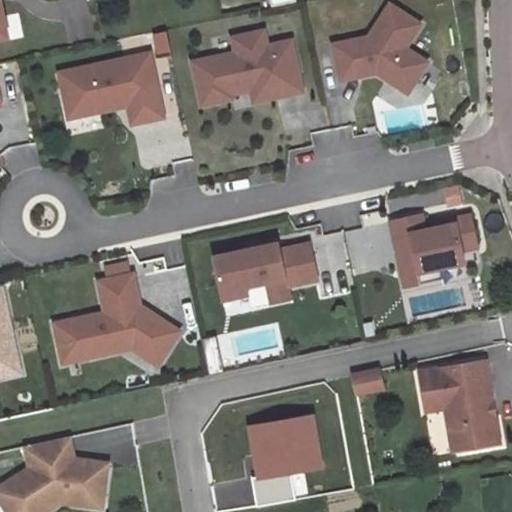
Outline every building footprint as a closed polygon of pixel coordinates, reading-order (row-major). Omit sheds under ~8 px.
[(293,0),(266,0),(268,8),(294,3),(293,0)] [(403,85),(422,55),(400,41),(415,17),(388,0),(382,0),(364,30),(328,39),(337,74),(372,66),(403,85)] [(228,48),(185,58),(195,100),(225,94),(224,89),(244,84),(266,79),(269,91),(295,85),(284,35),(259,41),(256,25),(225,33),(228,48)] [(154,56),(168,54),(165,32),(151,34),(154,56)] [(139,50),(49,71),(56,101),(82,95),(85,110),(118,102),(123,121),(154,114),(139,50)] [(266,79),(244,84),(247,96),(269,91),(266,79)] [(456,186),(440,190),(446,209),(461,204),(456,186)] [(409,230),(423,227),(420,212),(388,219),(403,284),(420,281),(417,270),(409,230)] [(423,227),(409,230),(417,270),(439,265),(463,260),(461,247),(476,244),(468,212),(442,218),(443,223),(423,227)] [(273,242),(209,256),(218,299),(243,294),(242,286),(262,281),(267,303),(285,298),(282,285),(313,278),(305,242),(275,249),(273,242)] [(439,265),(417,270),(420,281),(441,276),(439,265)] [(48,325),(57,364),(125,349),(142,345),(158,355),(173,332),(133,306),(126,275),(92,283),(99,314),(48,325)] [(248,310),(267,306),(263,291),(245,295),(248,310)] [(225,332),(230,364),(283,356),(278,323),(225,332)] [(217,338),(202,339),(206,374),(221,373),(217,338)] [(151,366),(158,355),(142,345),(125,349),(151,366)] [(0,373),(9,371),(5,354),(0,355),(0,373)] [(491,435),(480,364),(413,372),(417,410),(445,406),(451,441),(491,435)] [(379,371),(355,376),(359,396),(383,391),(379,371)] [(312,418),(250,429),(258,479),(321,468),(312,418)] [(62,440),(20,450),(24,472),(0,487),(0,511),(16,511),(23,508),(25,511),(43,511),(54,505),(96,510),(102,466),(75,463),(67,461),(62,440)]
